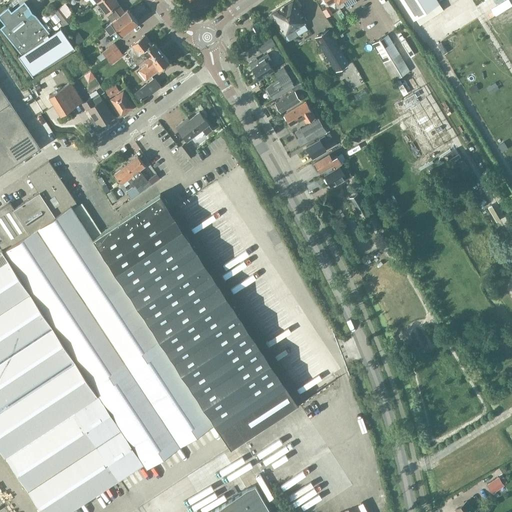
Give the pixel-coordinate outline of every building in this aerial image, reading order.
[(117,0),(101,0),(98,2),(113,20),(117,17),(124,11),(119,4),(119,3),(117,0)] [(293,0),(269,14),(283,37),(286,42),(294,37),(291,32),(306,23),(302,17),(303,16),(293,0)] [(415,17),(439,1),(440,0),(439,0),(401,0),(413,18),(415,17)] [(22,53),(19,55),(19,54),(18,54),(33,77),(33,76),(75,50),(76,50),(61,28),(50,36),(48,34),(49,33),(25,2),(12,13),(8,8),(0,14),(0,16),(6,24),(1,27),(22,53)] [(54,12),(66,26),(72,21),(69,17),(61,7),(54,12)] [(104,27),(110,34),(117,29),(121,34),(139,21),(128,8),(124,11),(117,17),(104,27)] [(316,38),(336,73),(350,65),(329,30),(316,38)] [(137,64),(145,58),(141,53),(142,53),(141,51),(152,43),(145,34),(131,45),(133,46),(127,50),(137,64)] [(373,44),(395,81),(411,72),(388,35),(373,44)] [(404,35),(399,37),(404,49),(409,46),(404,35)] [(142,53),(141,53),(145,58),(148,63),(140,69),(147,78),(163,65),(164,66),(166,64),(169,60),(163,52),(163,51),(159,46),(158,46),(155,41),(152,43),(141,51),(142,53)] [(114,42),(102,52),(107,58),(119,48),(114,42)] [(107,58),(112,64),(124,55),(119,49),(107,58)] [(257,58),(250,62),(253,67),(252,68),(259,79),(274,70),(271,64),(273,63),(268,54),(258,60),(257,58)] [(275,73),(279,79),(267,87),(273,98),(295,85),(285,67),(275,73)] [(136,88),(144,81),(134,71),(126,79),(136,88)] [(136,92),(142,100),(161,85),(155,78),(136,92)] [(415,80),(389,95),(420,146),(445,131),(415,80)] [(77,91),(71,82),(49,95),(55,105),(77,91)] [(106,89),(110,95),(119,89),(115,83),(106,89)] [(295,90),(277,102),(276,101),(276,102),(282,111),(282,110),(300,99),(299,96),(306,92),(301,84),(293,88),(295,90)] [(0,174),(19,162),(40,147),(17,112),(0,85),(0,174)] [(77,91),(55,105),(61,114),(83,101),(77,91)] [(131,106),(128,100),(123,93),(113,99),(121,112),(131,106)] [(96,117),(100,124),(113,116),(100,95),(93,99),(92,97),(83,103),(87,110),(89,109),(95,118),(96,117)] [(285,113),(292,125),(304,117),(306,122),(316,116),(306,100),(285,113)] [(212,129),(208,125),(209,124),(200,112),(190,119),(188,117),(177,126),(188,141),(202,130),(205,134),(212,129)] [(319,118),(302,128),(310,142),(327,131),(319,118)] [(306,145),(313,157),(327,150),(325,146),(330,143),(325,135),(306,145)] [(195,154),(186,142),(179,147),(189,158),(195,154)] [(374,180),(386,173),(373,152),(361,160),(374,180)] [(335,163),(336,166),(346,160),(342,153),(338,156),(338,155),(333,158),(330,153),(316,162),(317,163),(314,164),(318,171),(320,170),(321,171),(335,163)] [(126,164),(142,184),(148,179),(140,169),(145,165),(138,155),(126,164)] [(0,251),(0,447),(42,511),(69,511),(128,474),(144,462),(147,466),(214,421),(225,439),(231,447),(231,448),(244,439),(304,400),(181,211),(177,206),(171,210),(161,194),(162,194),(161,193),(93,238),(73,209),(73,208),(71,205),(76,202),(49,160),(28,174),(40,192),(15,208),(11,202),(0,208),(0,241),(4,248),(0,251)] [(145,188),(142,184),(126,164),(115,173),(122,182),(128,178),(134,186),(128,190),(133,197),(145,188)] [(326,177),(325,178),(328,183),(329,183),(331,186),(347,177),(347,178),(352,175),(346,165),(342,168),(340,166),(325,175),(326,177)] [(350,197),(358,211),(366,206),(358,193),(350,197)] [(287,324),(299,342),(310,335),(298,317),(287,324)] [(499,477),(488,485),(493,494),(505,486),(499,477)] [(275,511),(274,510),(271,511),(270,511),(255,485),(246,488),(206,511),(275,511)] [(472,511),(471,510),(472,510),(466,501),(455,509),(457,511),(472,511)]
